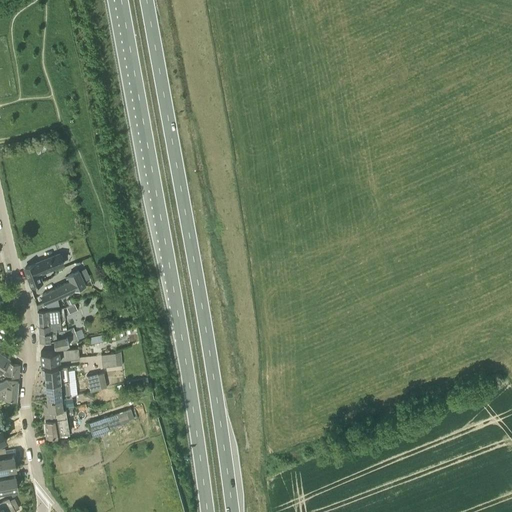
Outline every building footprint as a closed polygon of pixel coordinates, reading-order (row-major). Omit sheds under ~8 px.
[(39,275),(48,271),(65,265),(61,253),(25,267),(32,285),(41,281),(39,275)] [(45,301),(54,298),(55,297),(86,285),(79,270),(77,271),(68,275),(70,280),(42,294),(45,301)] [(63,308),(58,308),(55,297),(54,298),(45,301),(47,309),(37,310),(38,324),(49,323),(49,320),(60,319),(64,319),(63,308)] [(69,305),(66,306),(69,312),(77,308),(74,303),(69,305)] [(50,329),(50,331),(56,330),(56,326),(61,326),(60,319),(49,320),(49,323),(38,324),(39,330),(50,329)] [(55,346),(66,345),(69,342),(78,339),(74,327),(67,329),(67,330),(68,335),(67,335),(56,338),(55,338),(54,338),(55,346)] [(68,335),(67,330),(56,330),(50,331),(50,329),(39,330),(39,340),(54,338),(55,338),(56,338),(67,335),(68,335)] [(42,361),(51,360),(79,358),(78,347),(50,350),(40,351),(42,361)] [(20,364),(13,364),(8,361),(10,357),(1,351),(0,352),(0,370),(5,374),(12,374),(12,376),(19,376),(20,364)] [(102,360),(116,359),(115,352),(101,354),(102,360)] [(46,383),(69,381),(67,365),(54,366),(44,367),(46,383)] [(87,375),(91,390),(101,387),(98,372),(87,375)] [(0,392),(1,392),(1,398),(17,399),(18,382),(8,381),(8,380),(5,380),(0,382),(0,392)] [(52,398),(62,397),(71,396),(69,381),(46,383),(47,399),(52,398)] [(44,408),(45,418),(50,418),(55,417),(54,410),(63,408),(62,397),(52,398),(47,399),(48,407),(44,408)] [(87,410),(86,403),(78,404),(79,411),(87,410)] [(46,435),(59,434),(59,433),(69,431),(66,407),(63,408),(54,410),(55,417),(50,418),(45,418),(46,435)] [(131,407),(125,409),(99,418),(103,429),(121,423),(129,420),(128,418),(134,416),(131,407)] [(88,422),(92,433),(103,429),(99,418),(88,422)] [(115,446),(113,440),(119,437),(116,431),(103,436),(108,449),(115,446)] [(0,469),(3,469),(6,469),(16,467),(13,455),(6,457),(4,447),(0,447),(0,469)] [(0,490),(1,490),(6,489),(7,489),(17,487),(15,475),(7,477),(6,469),(3,469),(0,469),(0,490)] [(0,511),(9,511),(14,510),(13,509),(19,506),(14,498),(8,500),(7,498),(0,501),(0,511)]
